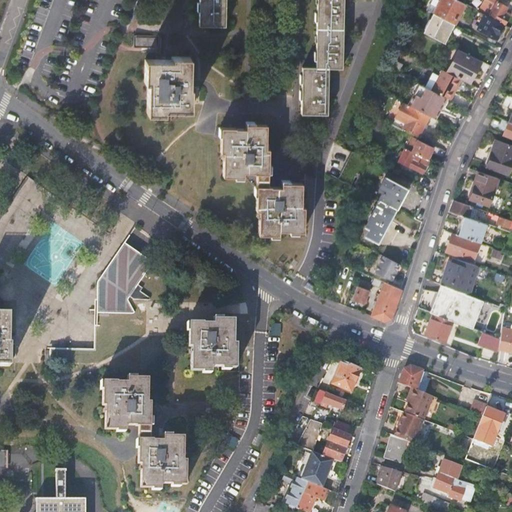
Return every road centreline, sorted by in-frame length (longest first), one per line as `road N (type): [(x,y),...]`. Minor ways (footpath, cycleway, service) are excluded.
road 1 (tertiary): [(0,97),(266,279)]
road 2 (residential): [(394,343),(449,170),(511,49)]
road 3 (residential): [(204,511),(256,415),(266,279)]
road 4 (residential): [(346,511),(394,343)]
road 5 (tertiary): [(266,279),(394,343)]
road 6 (tertiary): [(394,343),(511,385)]
